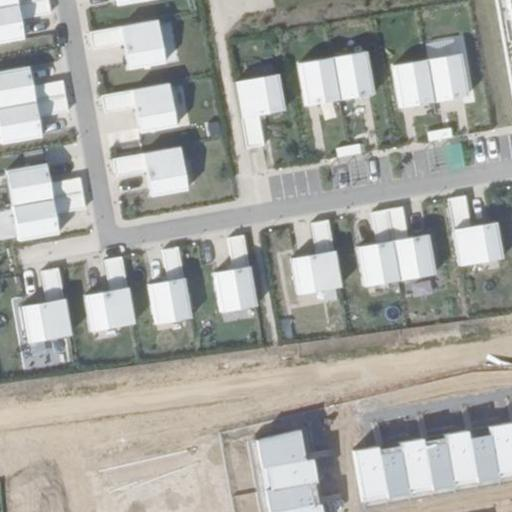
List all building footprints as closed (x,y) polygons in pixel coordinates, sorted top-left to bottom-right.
[(34,0),(0,0),(0,45),(41,39),(34,0)] [(169,17),(130,23),(137,68),(176,61),(169,17)] [(365,56),(300,65),(306,105),(371,95),(365,56)] [(461,56),(396,66),(402,111),(468,101),(461,56)] [(49,69),(0,75),(0,101),(7,148),(59,140),(49,69)] [(179,79),(140,86),(148,131),(187,123),(179,79)] [(278,79),(236,84),(241,117),(282,111),(278,79)] [(115,156),(117,176),(149,172),(152,198),(195,193),(189,147),(115,156)] [(63,161),(10,170),(23,241),(75,232),(63,161)] [(453,203),(463,266),(500,260),(494,224),(470,228),(466,201),(453,203)] [(360,249),(367,288),(433,276),(426,237),(410,240),(405,211),(372,217),(377,246),(360,249)] [(296,256),(302,296),(338,290),(327,224),(310,227),(315,253),(296,256)] [(260,253),(212,261),(220,316),(269,309),(260,253)] [(24,290),(33,348),(204,320),(194,263),(24,290)] [(511,417),(351,447),(360,506),(511,481),(511,417)] [(319,511),(308,426),(248,439),(263,511),(319,511)]
